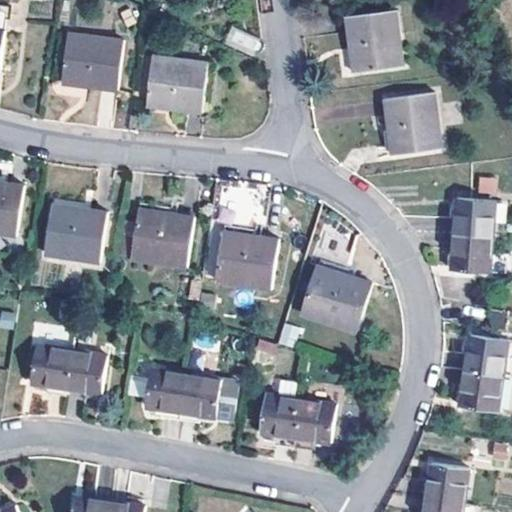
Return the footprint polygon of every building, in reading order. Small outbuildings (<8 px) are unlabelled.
[(0,69),(1,69),(8,17),(12,18),(13,6),(0,3),(0,69)] [(133,9),(124,13),(129,25),(138,22),(133,9)] [(356,72),(406,67),(400,12),(350,16),(356,72)] [(224,41),(253,57),(262,42),(232,26),(224,41)] [(67,82),(120,89),(126,40),(72,33),(67,82)] [(152,104),(205,112),(211,63),(158,56),(152,104)] [(396,153),(446,147),(440,91),(389,97),(396,153)] [(496,192),(496,177),(478,177),(478,192),(496,192)] [(0,231),(20,234),(27,186),(0,181),(0,231)] [(458,232),(498,235),(501,201),(462,197),(458,232)] [(49,253),(104,261),(112,211),(57,203),(49,253)] [(189,267),(196,216),(142,208),(137,237),(124,235),(120,255),(189,267)] [(220,281),(275,288),(282,240),(227,232),(220,281)] [(455,270),(494,273),(498,235),(458,232),(455,270)] [(306,314),(360,331),(376,284),(321,266),(306,314)] [(283,324),(278,344),(296,348),(301,328),(283,324)] [(468,370),(506,376),(511,338),(473,333),(468,370)] [(69,396),(70,388),(76,348),(40,343),(34,382),(49,385),(48,392),(69,396)] [(76,348),(70,388),(103,392),(110,354),(76,348)] [(155,368),(149,407),(166,409),(165,417),(183,420),(185,412),(190,373),(155,368)] [(464,405),(501,411),(506,376),(468,370),(464,405)] [(190,373),(185,412),(183,420),(202,422),(203,415),(236,420),(242,381),(190,373)] [(270,392),(263,431),(281,434),(280,440),(299,442),(300,437),(305,397),(270,392)] [(339,402),(305,397),(300,437),(299,442),(299,445),(318,448),(319,439),(333,442),(339,402)] [(428,498),(469,504),(474,469),(432,463),(428,498)] [(74,511),(111,511),(113,499),(77,494),(74,511)] [(426,511),(468,511),(469,504),(428,498),(426,511)] [(147,511),(149,505),(113,499),(111,511),(147,511)]
